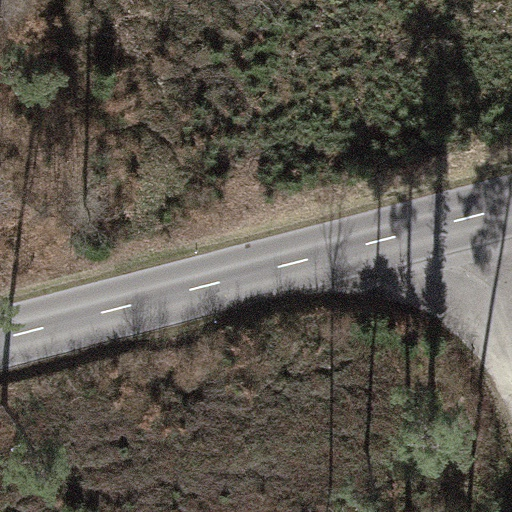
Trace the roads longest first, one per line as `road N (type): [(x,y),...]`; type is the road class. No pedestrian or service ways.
road 1 (secondary): [(511,186),(0,328)]
road 2 (track): [(511,385),(435,206)]
